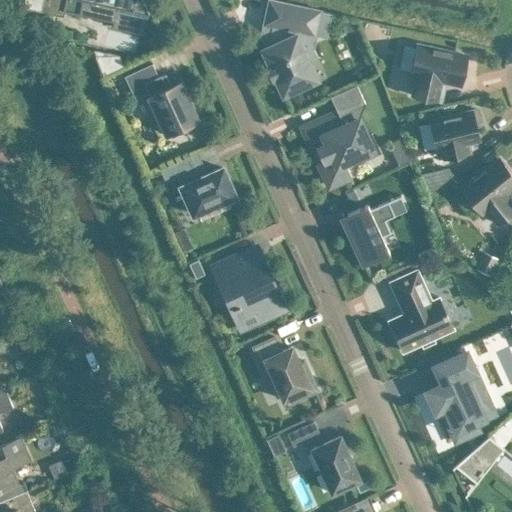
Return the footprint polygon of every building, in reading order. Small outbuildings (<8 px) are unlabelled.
[(24,0),(25,8),(41,11),(63,16),(64,10),(113,21),(112,27),(144,34),(149,13),(142,0),(24,0)] [(271,44),(262,48),(270,66),(267,67),(272,78),(275,77),(283,94),(309,82),(301,63),(317,56),(309,38),(310,34),(319,36),(328,32),(332,13),(272,0),(269,0),(264,24),(271,26),(268,38),(271,44)] [(115,54),(130,49),(124,34),(110,40),(115,54)] [(404,45),(399,68),(411,71),(410,74),(416,76),(412,95),(437,101),(441,81),(461,85),(467,55),(416,44),(416,47),(404,45)] [(152,63),(124,76),(135,99),(149,93),(168,134),(170,133),(172,138),(186,131),(188,135),(189,135),(185,126),(197,120),(180,82),(171,85),(166,74),(162,75),(161,74),(158,76),(152,63)] [(337,111),(302,127),(313,150),(318,148),(324,160),(319,163),(329,186),(351,176),(345,163),(365,153),(370,141),(359,119),(365,103),(357,84),(330,96),(337,111)] [(477,109),(431,120),(437,148),(441,148),(444,158),(469,152),(466,142),(478,139),(475,127),(481,126),(477,109)] [(222,167),(208,173),(200,177),(190,155),(160,169),(166,183),(177,178),(193,214),(208,208),(210,212),(223,206),(221,202),(235,195),(222,167)] [(511,174),(499,158),(462,188),(481,213),(486,209),(497,223),(511,211),(511,203),(509,199),(508,200),(504,195),(511,188),(511,174)] [(422,173),(429,198),(455,178),(450,172),(422,173)] [(318,194),(325,208),(342,199),(335,185),(318,194)] [(343,213),(342,213),(366,267),(367,267),(365,263),(389,252),(382,236),(391,232),(385,220),(395,215),(388,201),(370,209),(368,204),(344,215),(343,213)] [(511,236),(502,236),(501,251),(511,251),(511,236)] [(187,239),(180,242),(184,252),(191,249),(187,239)] [(253,247),(211,265),(221,286),(229,283),(238,304),(235,306),(244,328),(287,309),(278,288),(270,292),(256,261),(259,259),(253,247)] [(0,251),(0,276),(2,280),(19,273),(9,248),(0,251)] [(483,251),(475,269),(489,275),(490,273),(497,259),(497,257),(483,251)] [(198,258),(193,261),(189,262),(196,277),(205,273),(198,258)] [(391,282),(405,313),(389,320),(403,350),(422,342),(423,346),(434,341),(432,337),(453,328),(439,298),(431,301),(417,270),(391,282)] [(289,316),(270,324),(275,337),(295,328),(289,316)] [(317,390),(308,370),(304,372),(292,346),(281,351),(275,336),(253,346),(266,376),(272,373),(284,399),(290,396),(292,401),(317,390)] [(444,384),(428,391),(436,410),(445,406),(449,415),(446,416),(456,440),(477,430),(474,422),(486,417),(475,393),(483,389),(464,349),(434,363),(444,384)] [(0,412),(13,407),(4,387),(0,388),(0,431),(3,430),(0,423),(0,412)] [(314,421),(288,433),(294,445),(304,440),(308,450),(313,448),(332,491),(359,479),(352,463),(353,463),(347,451),(340,436),(323,443),(318,433),(319,433),(314,421)] [(498,429),(489,436),(502,447),(509,438),(498,429)] [(278,432),(267,437),(274,453),(286,448),(278,432)] [(491,464),(504,448),(502,447),(489,436),(488,436),(473,450),(491,464)] [(19,437),(0,444),(0,487),(17,481),(11,467),(29,459),(19,437)] [(62,442),(31,454),(37,469),(68,457),(62,442)] [(31,511),(35,511),(26,490),(0,501),(0,511),(31,511)]
